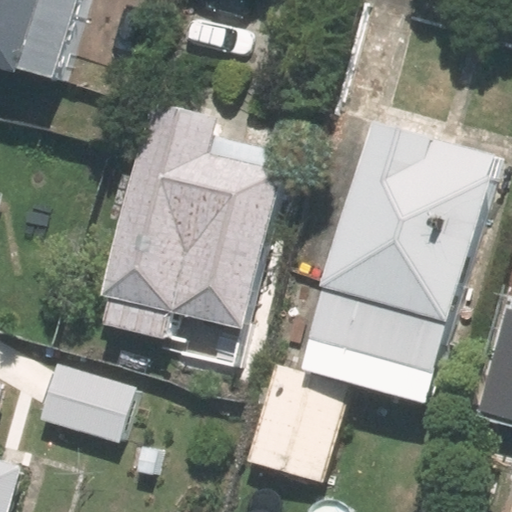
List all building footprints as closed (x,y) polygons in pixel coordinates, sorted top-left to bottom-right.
[(0,0),(0,62),(30,71),(30,69),(68,81),(89,0),(0,0)] [(256,328),(297,153),(222,135),(226,119),(162,103),(144,180),(132,176),(122,221),(133,224),(116,294),(122,296),(115,326),(176,340),(183,311),(256,328)] [(440,403),(508,157),(384,123),(316,368),(281,358),(253,461),(329,482),(358,380),(440,403)] [(100,318),(78,312),(71,337),(94,343),(100,318)] [(143,387),(64,365),(48,419),(128,441),(143,387)] [(0,511),(14,511),(27,469),(0,461),(0,420),(10,386),(0,383),(0,511)] [(165,454),(148,449),(141,470),(159,474),(165,454)]
